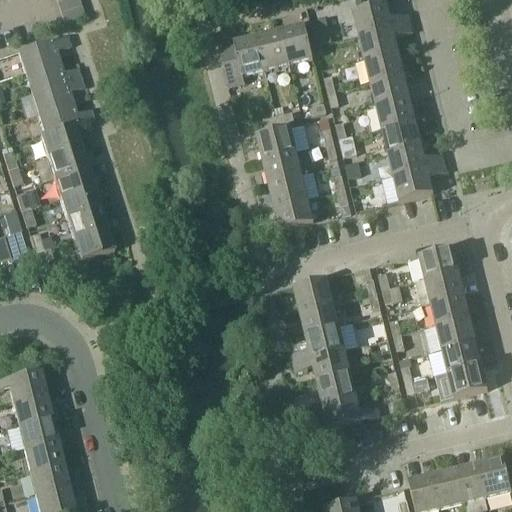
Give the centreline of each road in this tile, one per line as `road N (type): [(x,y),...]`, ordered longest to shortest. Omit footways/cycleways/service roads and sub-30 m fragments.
road 1 (unclassified): [(116,511),(74,350),(46,322),(0,320)]
road 2 (residential): [(511,149),(468,159),(429,0)]
road 3 (residential): [(338,465),(511,425)]
road 4 (residential): [(511,205),(490,211),(484,222),(511,335)]
